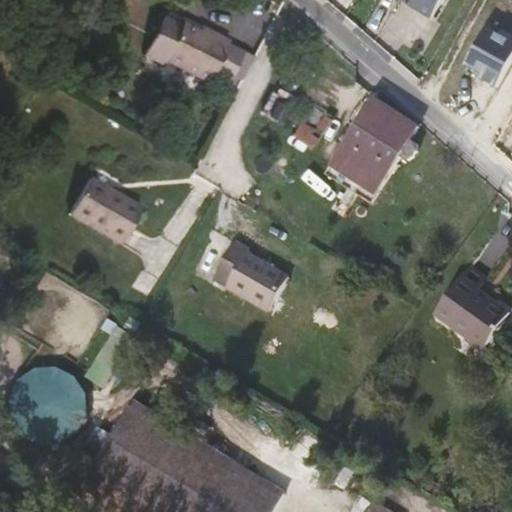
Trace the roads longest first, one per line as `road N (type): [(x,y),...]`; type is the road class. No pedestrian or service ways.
road 1 (unknown): [(140,257),(298,1)]
road 2 (residential): [(297,0),(511,188)]
